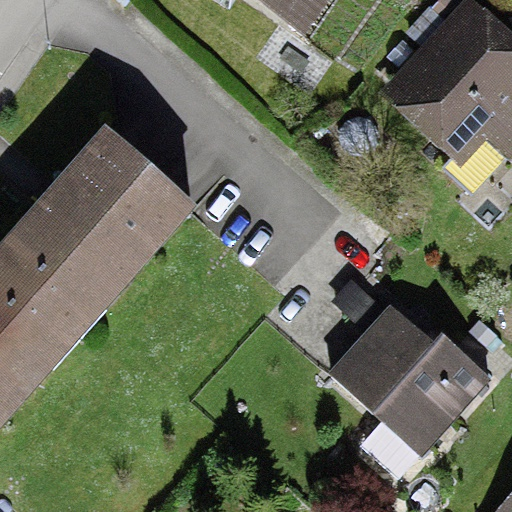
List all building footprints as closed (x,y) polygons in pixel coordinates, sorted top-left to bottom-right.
[(268,0),(288,13),(297,0),(268,0)] [(511,55),(467,15),(394,96),(458,153),(480,129),(509,155),(511,151),(511,55)] [(106,135),(0,253),(0,269),(78,339),(105,309),(94,299),(181,201),(106,135)] [(51,370),(78,339),(0,269),(0,406),(41,361),(51,370)] [(429,449),(489,382),(459,355),(451,364),(390,309),(330,377),(381,422),(389,413),(429,449)]
